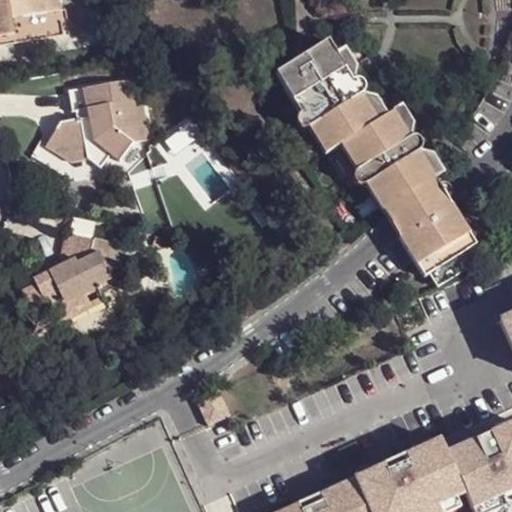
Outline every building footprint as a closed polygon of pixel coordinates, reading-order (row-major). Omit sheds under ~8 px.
[(0,0),(0,35),(11,34),(8,17),(5,0),(0,0)] [(5,0),(8,17),(59,8),(57,0),(5,0)] [(288,86),(340,53),(333,41),(280,73),(288,86)] [(351,84),(357,80),(361,67),(349,48),(340,53),(348,65),(346,76),(351,84)] [(348,65),(340,53),(288,86),(330,153),(346,143),(382,121),(374,108),(364,106),(359,98),(366,94),(368,92),(370,87),(367,82),(363,79),(357,80),(351,84),(346,76),(348,65)] [(68,161),(68,181),(93,175),(91,170),(81,163),(86,158),(96,167),(107,154),(114,160),(129,142),(147,138),(140,105),(132,106),(128,77),(72,89),(76,110),(81,108),(84,117),(72,119),(58,121),(41,147),(63,159),(68,161)] [(76,110),(72,89),(65,89),(68,110),(70,110),(76,110)] [(374,108),(382,121),(391,115),(379,97),(366,94),(359,98),(364,106),(374,108)] [(409,142),(415,138),(419,125),(407,106),(398,111),(406,123),(403,133),(409,142)] [(81,108),(76,110),(70,110),(72,119),(84,117),(81,108)] [(406,123),(398,111),(391,115),(382,121),(346,143),(388,211),(440,178),(432,166),(422,164),(418,156),(424,152),(426,150),(427,145),(425,140),(421,137),(415,138),(409,142),(403,133),(406,123)] [(432,166),(440,178),(449,174),(437,155),(424,152),(418,156),(422,164),(432,166)] [(440,178),(388,211),(396,225),(404,237),(456,204),(448,192),(440,178)] [(456,204),(404,237),(429,278),(433,275),(476,248),(482,245),(456,204)] [(88,239),(62,232),(53,260),(55,264),(42,269),(23,279),(27,285),(17,289),(34,323),(48,316),(51,324),(101,300),(97,293),(119,281),(112,268),(119,264),(108,240),(88,236),(88,239)] [(476,248),(433,275),(441,288),(484,260),(476,248)] [(55,264),(53,260),(53,259),(41,266),(42,269),(55,264)] [(297,501),(273,511),(464,511),(473,508),(474,511),(511,511),(511,309),(498,316),(511,345),(511,401),(510,403),(439,435),(410,448),(407,448),(403,448),(400,449),(397,450),(394,451),(399,461),(388,466),(384,459),(383,462),(325,488),(323,488),(320,488),(316,488),(312,489),(309,491),(314,500),(302,505),(299,499),(297,501)] [(219,385),(197,395),(203,408),(206,407),(206,405),(201,395),(217,388),(222,397),(223,399),(225,397),(219,385)] [(217,388),(201,395),(206,405),(222,397),(217,388)] [(206,407),(203,408),(210,422),(232,412),(225,397),(223,399),(206,407)] [(222,397),(206,405),(206,407),(223,399),(222,397)] [(385,458),(384,459),(388,466),(399,461),(394,451),(391,453),(388,455),(385,458)] [(301,496),(299,499),(302,505),(314,500),(309,491),(307,491),(304,493),(301,496)]
